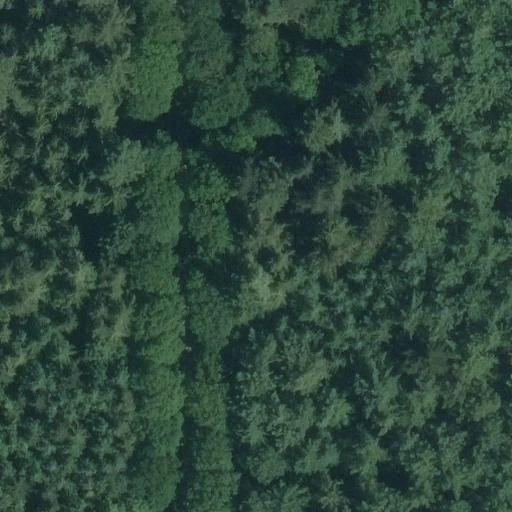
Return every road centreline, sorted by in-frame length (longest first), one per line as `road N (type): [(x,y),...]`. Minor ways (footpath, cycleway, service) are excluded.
road 1 (track): [(186,511),(179,0)]
road 2 (track): [(181,135),(341,0)]
